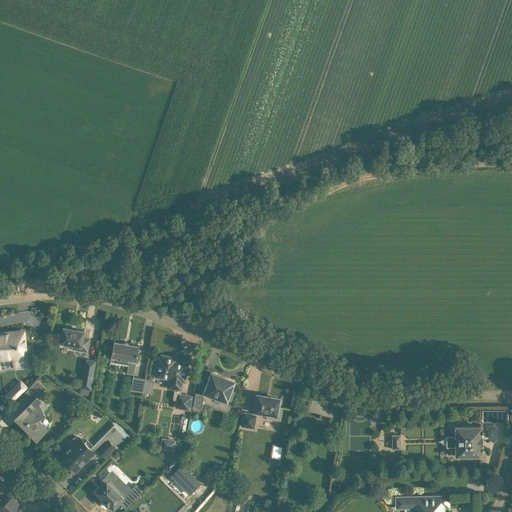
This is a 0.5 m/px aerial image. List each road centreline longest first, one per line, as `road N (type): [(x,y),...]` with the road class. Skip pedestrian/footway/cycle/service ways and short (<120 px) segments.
road 1 (unclassified): [(511,395),(348,388),(117,303),(67,295),(0,300)]
road 2 (track): [(67,295),(111,256),(262,219),(372,175),(511,163)]
